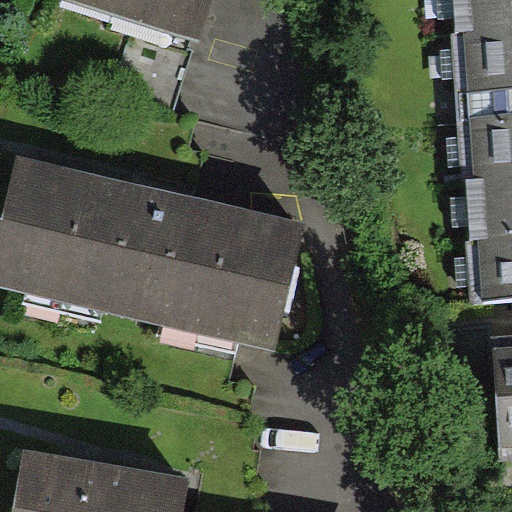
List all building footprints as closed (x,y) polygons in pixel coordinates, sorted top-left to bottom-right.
[(19,0),(190,59),(206,0),(19,0)] [(511,0),(436,0),(444,105),(511,99),(511,0)] [(466,312),(511,309),(511,129),(456,133),(466,312)] [(0,230),(0,295),(263,365),(298,233),(19,160),(0,230)] [(511,345),(482,347),(489,462),(511,460),(511,345)] [(180,511),(184,494),(105,479),(21,462),(11,511),(180,511)]
